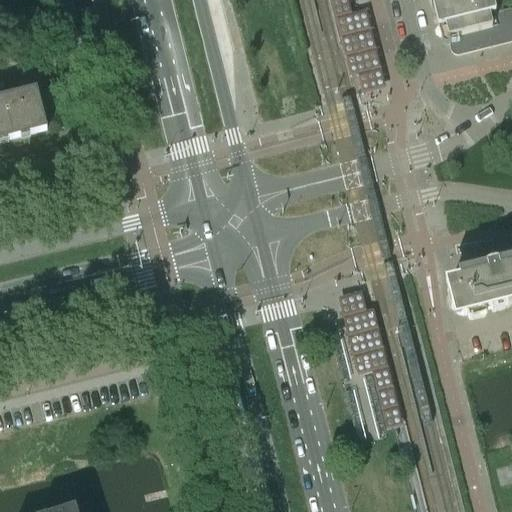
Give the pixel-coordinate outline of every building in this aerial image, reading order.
[(329,0),(342,52),(349,79),(357,77),(359,83),(362,96),(369,94),(377,93),(384,91),(381,77),(380,71),(367,18),(365,12),(362,13),(351,16),(347,0),(329,0)] [(430,0),(433,9),(439,8),(450,52),(450,53),(451,54),(452,55),(453,56),(454,56),(455,57),(456,57),(457,57),(458,57),(511,43),(511,10),(494,15),(490,0),(430,0)] [(36,92),(0,101),(0,143),(46,132),(36,92)] [(453,322),(511,307),(511,267),(498,270),(497,265),(496,265),(492,265),(490,265),(488,266),(486,267),(485,268),(486,274),(464,279),(444,284),(450,310),(453,322)] [(385,433),(402,429),(373,311),(365,313),(360,294),(337,299),(357,378),(371,374),(385,433)]
